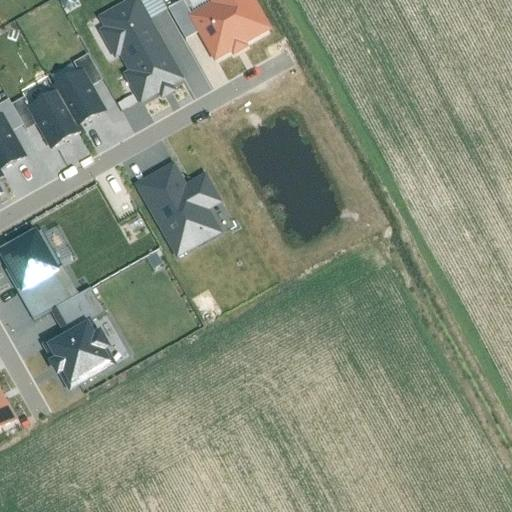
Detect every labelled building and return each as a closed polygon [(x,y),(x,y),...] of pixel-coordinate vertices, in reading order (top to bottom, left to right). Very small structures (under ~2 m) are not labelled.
[(184,80),(139,0),(130,0),(99,18),(105,29),(101,32),(116,59),(120,56),(145,101),(184,80)] [(270,29),(254,0),(208,0),(211,4),(190,16),(215,60),(270,29)] [(106,112),(84,71),(55,87),(58,92),(28,109),(51,149),(80,133),(77,128),(106,112)] [(0,172),(25,159),(2,118),(0,119),(0,172)] [(182,162),(137,187),(177,260),(222,235),(209,211),(222,204),(205,174),(192,181),(182,162)] [(61,274),(37,233),(1,253),(24,295),(61,274)] [(89,325),(49,348),(73,388),(113,365),(89,325)] [(0,430),(18,420),(0,390),(0,430)]
